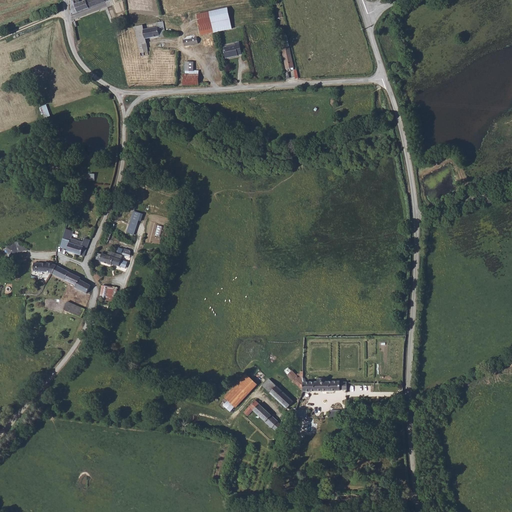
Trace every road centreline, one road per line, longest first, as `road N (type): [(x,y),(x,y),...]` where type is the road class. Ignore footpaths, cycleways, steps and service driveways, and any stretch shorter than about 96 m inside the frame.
road 1 (unclassified): [(384,77),(409,159),(416,217),(407,419),(417,511)]
road 2 (unclassified): [(152,93),(384,77)]
road 3 (unclassified): [(84,270),(96,291),(85,330),(0,438)]
road 4 (unclassified): [(126,111),(118,178),(84,270)]
